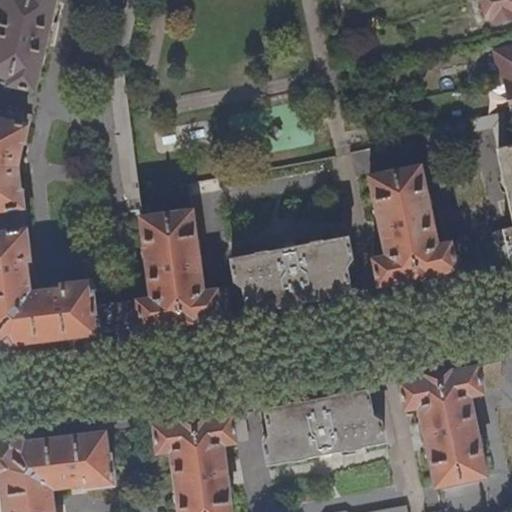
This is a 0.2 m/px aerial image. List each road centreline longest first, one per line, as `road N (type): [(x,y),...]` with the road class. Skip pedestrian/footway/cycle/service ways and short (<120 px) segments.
road 1 (residential): [(0,403),(511,309)]
road 2 (unknown): [(380,336),(314,0)]
